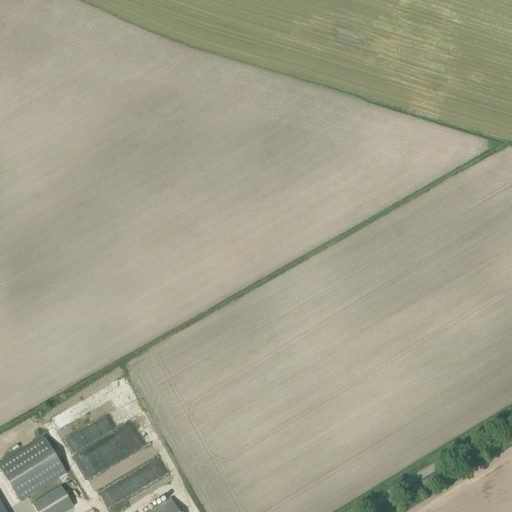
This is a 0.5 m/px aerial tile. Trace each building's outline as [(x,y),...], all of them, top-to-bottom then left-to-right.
[(80,468),(86,478),(135,451),(142,447),(138,440),(141,438),(136,430),(135,424),(121,427),(103,437),(105,445),(95,450),(75,455),(71,456),(82,477),(80,468)] [(0,469),(20,502),(66,474),(44,437),(0,464),(0,469)] [(97,493),(107,508),(125,497),(115,482),(97,493)] [(37,511),(65,511),(73,507),(60,486),(32,504),(37,511)] [(178,511),(171,499),(149,511),(178,511)]
